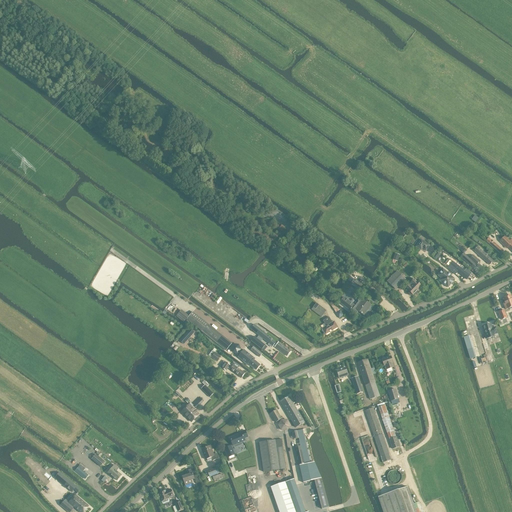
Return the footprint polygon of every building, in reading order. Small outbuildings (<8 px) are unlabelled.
[(500,242),(507,248),(508,247),(511,251),(511,238),(510,241),(505,236),(500,242)] [(486,241),(501,254),(504,251),(489,238),(486,241)] [(416,247),(420,249),(421,247),(426,251),(430,246),(421,240),(416,247)] [(474,251),(489,265),(493,260),(478,246),(474,251)] [(277,249),(272,255),(276,258),(281,252),(277,249)] [(470,259),(467,262),(473,268),(480,261),(473,255),(470,259)] [(452,261),(448,267),(452,271),(456,274),(457,272),(467,279),(470,275),(462,269),(458,266),(452,261)] [(442,284),(444,285),(445,285),(448,288),(451,284),(452,282),(454,279),(450,275),(449,274),(449,273),(443,269),(438,276),(441,278),(439,281),(443,283),(442,284)] [(388,282),(396,290),(406,280),(397,272),(388,282)] [(350,284),(358,291),(363,286),(354,279),(350,284)] [(413,295),(421,286),(414,280),(406,288),(409,290),(408,291),(413,295)] [(504,305),(506,309),(511,306),(511,298),(511,295),(503,298),(505,305),(504,305)] [(350,310),(351,309),(357,314),(359,311),(364,315),(372,305),(361,297),(358,301),(358,302),(356,306),(354,304),(344,297),(340,303),(350,310)] [(322,317),(327,311),(319,305),(316,303),(312,310),(322,317)] [(504,310),(498,312),(501,320),(507,318),(504,310)] [(232,343),(196,315),(193,312),(187,319),(226,350),(232,343)] [(332,331),(338,328),(334,322),(332,323),(329,317),(323,321),(326,326),(322,329),(325,335),(330,332),(329,331),(332,330),(332,331)] [(491,324),(483,326),(484,330),(484,333),(485,333),(487,339),(494,336),(498,335),(496,327),(492,329),(491,324)] [(251,329),(269,343),(269,344),(273,347),(274,346),(287,356),(291,352),(279,342),(277,344),(273,341),(274,340),(254,325),(251,329)] [(179,339),(180,340),(180,341),(184,344),(194,333),(190,329),(190,330),(189,329),(185,333),(186,334),(184,336),(183,335),(179,339)] [(262,350),(263,349),(265,350),(267,347),(265,346),(265,345),(255,337),(251,341),(262,350)] [(234,345),(231,348),(232,353),(237,354),(241,350),(239,345),(234,345)] [(260,357),(262,354),(263,354),(257,349),(256,350),(254,353),(260,357)] [(244,350),(238,357),(249,366),(250,365),(256,370),(260,365),(254,360),(255,359),(244,350)] [(209,355),(212,357),(217,362),(221,357),(215,352),(215,353),(212,351),(209,355)] [(384,366),(385,366),(386,370),(394,367),(393,363),(391,356),(382,360),(384,366)] [(370,399),(375,398),(380,396),(373,375),(376,374),(374,368),(371,369),(368,360),(358,363),(365,386),(370,399)] [(224,361),(221,366),(223,367),(222,368),(226,371),(228,368),(230,369),(230,370),(241,378),(245,373),(238,368),(239,366),(235,363),(233,365),(232,367),(224,361)] [(339,379),(343,377),(343,378),(345,378),(344,377),(348,375),(346,367),(336,371),(339,379)] [(358,376),(352,378),(353,382),(357,394),(359,394),(363,392),(358,376)] [(205,385),(201,389),(206,394),(210,397),(213,394),(207,387),(209,385),(204,381),(202,383),(205,385)] [(395,389),(388,391),(391,401),(398,399),(395,389)] [(304,423),(298,411),(294,405),(290,397),(281,402),(296,428),(304,423)] [(200,398),(193,405),(195,407),(195,408),(196,408),(203,401),(201,399),(200,398)] [(190,404),(181,412),(191,422),(199,414),(194,409),(191,406),(190,404)] [(391,460),(373,408),(365,411),(383,463),(391,460)] [(277,410),(271,414),(276,422),(282,419),(277,410)] [(287,420),(282,420),(278,425),(281,430),(287,430),(290,426),(287,420)] [(242,433),(230,438),(233,445),(233,446),(234,447),(234,448),(242,445),(241,443),(245,441),(244,439),(248,437),(245,430),(241,432),(242,433)] [(299,465),(310,463),(303,430),(292,432),(299,465)] [(396,437),(390,440),(393,449),(400,447),(396,437)] [(282,439),(276,440),(280,470),(287,469),(282,439)] [(280,470),(275,440),(259,442),(264,472),(280,470)] [(233,445),(225,448),(225,449),(229,458),(235,455),(232,448),(234,447),(233,446),(233,445)] [(205,460),(212,457),(213,461),(219,458),(217,453),(214,455),(210,446),(201,450),(205,460)] [(100,466),(104,462),(95,454),(92,459),(100,466)] [(314,480),(321,478),(315,462),(300,465),(303,483),(314,480)] [(80,465),(75,471),(85,479),(88,475),(83,471),(85,469),(80,465)] [(114,465),(108,473),(117,481),(121,475),(116,471),(119,468),(114,465)] [(210,477),(219,473),(216,467),(207,471),(210,477)] [(192,480),(195,479),(196,484),(198,484),(199,486),(200,486),(196,474),(193,475),(191,469),(188,470),(189,474),(182,477),(185,486),(193,483),(192,480)] [(401,480),(401,478),(401,477),(401,476),(400,474),(400,473),(398,472),(397,472),(396,471),(395,471),(393,471),(392,472),(390,472),(389,473),(388,474),(387,476),(387,477),(387,478),(387,480),(387,481),(388,482),(389,483),(389,484),(391,485),(394,486),(395,486),(397,485),(398,484),(399,484),(400,482),(401,481),(401,480)] [(60,472),(55,478),(72,492),(74,490),(78,493),(80,489),(60,472)] [(321,478),(314,480),(322,509),(329,507),(321,478)] [(305,511),(294,479),(286,482),(295,511),(308,511),(309,511),(307,511),(305,511)] [(295,511),(285,482),(271,487),(279,511),(295,511)] [(378,497),(383,511),(416,511),(408,487),(378,497)] [(158,493),(162,502),(162,503),(163,504),(169,502),(169,500),(169,499),(168,498),(174,496),(171,490),(166,492),(165,490),(158,493)] [(64,501),(60,505),(68,511),(70,511),(73,509),(72,508),(73,507),(79,511),(83,511),(89,506),(75,495),(68,504),(64,501)] [(174,503),(178,511),(184,509),(181,501),(174,503)]
